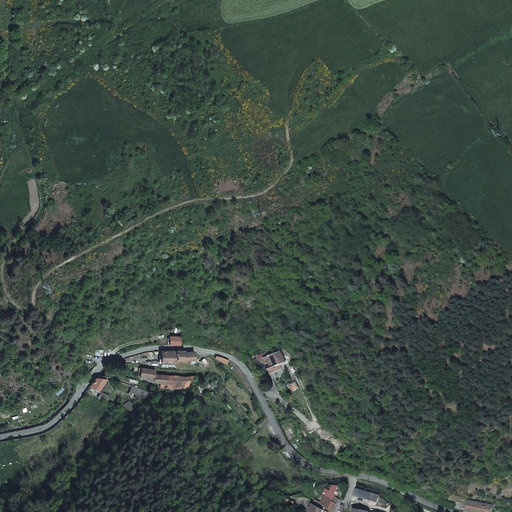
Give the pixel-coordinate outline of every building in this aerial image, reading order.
[(168,345),(179,345),(179,337),(169,337),(169,339),(167,339),(167,345),(168,345)] [(175,361),(175,351),(161,351),(161,364),(175,364),(175,361)] [(175,351),(175,361),(185,361),(194,360),(194,352),(184,353),(184,351),(175,351)] [(284,364),(280,354),(271,358),(268,353),(262,355),(269,370),(284,364)] [(214,358),(226,365),(228,361),(219,357),(215,356),(214,358)] [(158,388),(165,389),(172,389),(181,389),(188,388),(188,383),(189,383),(197,382),(195,376),(184,378),(154,375),(154,371),(140,368),(139,373),(138,373),(151,382),(159,384),(158,388)] [(98,392),(105,380),(95,379),(89,387),(98,392)] [(293,393),(297,391),(293,385),(291,386),(290,385),(288,386),(293,393)] [(145,392),(138,389),(136,395),(143,398),(145,392)] [(339,486),(332,485),(330,490),(325,489),(321,496),(324,498),(323,500),(321,499),(317,498),(316,500),(315,502),(309,510),(311,511),(312,511),(313,511),(323,511),(325,509),(329,511),(331,511),(341,499),(335,497),(335,494),(339,486)] [(369,499),(371,492),(354,488),(352,494),(369,499)] [(373,493),(371,492),(369,499),(372,500),(375,501),(377,495),(373,494),(373,493)] [(489,511),(491,505),(465,499),(463,510),(474,511),(489,511)]
